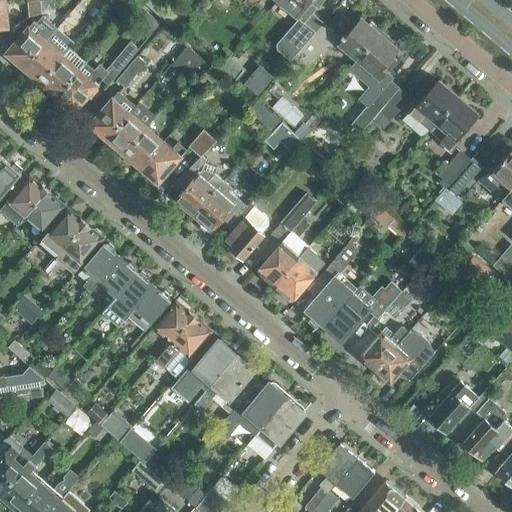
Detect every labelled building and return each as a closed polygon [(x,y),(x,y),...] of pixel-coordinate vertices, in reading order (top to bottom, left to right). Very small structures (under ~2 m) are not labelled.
[(46,0),(33,0),(28,1),(28,9),(47,7),(46,0)] [(138,2),(135,0),(122,0),(126,4),(123,8),(128,13),(138,2)] [(145,0),(143,2),(168,23),(175,15),(156,0),(145,0)] [(293,57),(294,58),(323,23),(311,13),(322,0),(278,0),(299,18),(277,43),(277,48),(291,60),(293,57)] [(139,19),(147,10),(138,2),(130,11),(139,19)] [(6,3),(0,3),(0,26),(8,26),(6,3)] [(24,68),(47,41),(38,33),(48,21),(42,16),(37,22),(34,20),(6,52),(14,59),(15,62),(19,66),(22,66),(24,68)] [(323,23),(294,58),(307,69),(321,52),(324,54),(334,42),(345,51),(346,50),(357,59),(381,31),(370,21),(368,24),(360,17),(354,24),(350,21),(338,36),(323,23)] [(373,118),(398,87),(383,75),(396,60),(392,57),(399,49),(391,42),(393,40),(381,31),(357,59),(350,68),(370,86),(360,98),(368,105),(364,109),(356,103),(344,118),(360,132),(373,118)] [(63,55),(47,41),(24,68),(31,73),(29,74),(30,78),(35,82),(38,82),(39,80),(41,82),(63,55)] [(74,111),(102,78),(109,84),(114,77),(139,48),(130,41),(106,69),(97,62),(86,75),(80,69),(57,96),(58,97),(59,100),(64,104),(67,104),(74,111)] [(57,96),(80,69),(86,62),(69,48),(63,55),(41,82),(42,83),(41,84),(41,87),(46,92),(49,91),(50,90),(57,96)] [(204,59),(190,48),(184,55),(197,67),(204,59)] [(116,80),(122,85),(124,87),(146,63),(137,55),(116,80)] [(247,69),(230,55),(221,66),(238,80),(247,69)] [(212,62),(210,64),(202,74),(211,82),(221,70),(212,62)] [(261,62),(245,81),(259,93),(275,74),(261,62)] [(412,99),(398,87),(373,118),(383,127),(403,103),(418,115),(416,117),(430,129),(457,97),(446,87),(447,86),(438,79),(430,89),(425,85),(412,99)] [(266,91),(301,121),(312,108),(279,80),(273,86),(271,85),(266,91)] [(107,139),(130,112),(121,105),(126,98),(117,91),(89,124),(97,130),(98,133),(102,138),(106,138),(107,139)] [(451,152),(454,148),(460,142),(456,139),(478,113),(470,106),(469,107),(457,97),(430,129),(442,140),(439,143),(451,152)] [(259,98),(251,108),(274,127),(282,117),(259,98)] [(147,127),(130,112),(107,139),(114,145),(112,146),(113,149),(118,153),(121,153),(122,152),(124,153),(147,127)] [(271,131),(292,151),(302,141),(281,121),(271,131)] [(147,127),(124,153),(125,154),(124,155),(124,158),(129,162),(132,162),(133,161),(140,167),(163,140),(147,127)] [(216,140),(203,129),(189,145),(201,155),(216,140)] [(172,148),(163,140),(140,167),(142,169),(143,172),(147,176),(150,175),(158,182),(186,149),(177,142),(172,148)] [(480,177),(489,185),(493,189),(495,186),(506,195),(511,188),(511,147),(493,170),(489,167),(480,177)] [(449,184),(452,181),(470,160),(459,151),(438,175),(449,184)] [(172,184),(173,185),(181,193),(175,199),(177,200),(178,203),(182,208),(186,207),(194,214),(222,180),(213,173),(216,166),(205,162),(206,159),(201,155),(172,184)] [(0,162),(0,197),(10,185),(22,172),(20,171),(21,166),(17,162),(12,164),(4,157),(0,162)] [(471,157),(470,160),(452,181),(461,188),(481,166),(471,157)] [(348,179),(341,172),(336,178),(343,185),(348,179)] [(8,201),(25,215),(48,189),(41,183),(40,184),(30,175),(8,201)] [(231,225),(247,205),(238,198),(228,190),(230,187),(222,180),(194,214),(201,221),(202,224),(207,228),(209,228),(211,229),(222,217),(231,225)] [(436,198),(454,211),(464,198),(447,185),(436,198)] [(48,189),(25,215),(43,230),(65,204),(54,195),(55,194),(48,189)] [(367,196),(360,190),(347,204),(354,211),(367,196)] [(269,255),(282,240),(290,230),(302,217),(316,200),(306,192),(259,247),(269,255)] [(269,217),(251,201),(247,205),(231,225),(234,228),(223,240),(232,248),(233,252),(238,256),(242,256),(244,258),(264,234),(262,232),(268,224),(269,217)] [(80,216),(79,217),(68,207),(39,240),(57,255),(86,221),(80,216)] [(302,217),(290,230),(298,237),(309,223),(302,217)] [(389,249),(406,230),(394,220),(388,226),(391,229),(380,242),(389,249)] [(86,221),(57,255),(74,270),(103,237),(102,236),(101,232),(96,228),(92,228),(92,227),(86,221)] [(276,283),(299,255),(282,240),(269,255),(258,268),(265,274),(265,276),(266,277),(267,279),(267,280),(268,281),(269,281),(271,282),(273,282),(275,282),(276,283)] [(510,265),(511,262),(511,240),(499,256),(510,265)] [(88,296),(99,282),(121,257),(113,250),(114,246),(109,242),(106,244),(104,242),(83,268),(91,275),(84,284),(88,287),(83,292),(88,296)] [(436,253),(425,244),(420,251),(431,260),(436,253)] [(299,255),(276,283),(276,284),(274,286),(284,294),(285,292),(293,298),(324,262),(316,255),(308,263),(299,255)] [(491,271),(474,256),(464,267),(481,282),(491,271)] [(99,282),(116,296),(138,271),(137,267),(131,261),(127,261),(121,257),(99,282)] [(323,324),(324,325),(353,291),(357,287),(340,272),(345,266),(336,258),(314,282),(322,289),(305,309),(313,316),(314,319),(320,324),(323,324)] [(116,296),(133,310),(154,285),(147,278),(149,276),(142,270),(140,273),(138,271),(116,296)] [(386,308),(400,292),(390,283),(383,291),(380,289),(373,297),(369,294),(363,300),(353,291),(324,325),(325,326),(325,329),(331,334),(334,334),(342,341),(377,301),(386,308)] [(154,285),(133,310),(129,315),(146,330),(171,300),(170,298),(171,295),(165,290),(162,291),(154,285)] [(401,290),(400,292),(386,308),(395,316),(411,299),(401,290)] [(25,293),(19,300),(12,307),(32,324),(44,310),(25,293)] [(172,341),(195,314),(188,309),(177,300),(155,326),(172,341)] [(511,316),(498,303),(497,302),(470,332),(481,342),(491,332),(511,351),(511,316)] [(172,341),(164,351),(156,360),(164,367),(180,347),(190,355),(211,330),(201,321),(201,320),(195,314),(172,341)] [(375,369),(407,331),(401,326),(393,334),(385,327),(360,356),(362,357),(360,359),(368,366),(370,364),(375,369)] [(407,331),(375,369),(382,374),(380,376),(386,381),(388,379),(391,382),(401,370),(410,378),(409,379),(410,380),(437,349),(436,348),(435,349),(428,338),(423,333),(411,329),(412,328),(411,327),(408,331),(407,331)] [(204,375),(197,384),(205,390),(236,354),(229,348),(229,344),(224,340),(220,340),(219,339),(196,368),(204,375)] [(15,340),(9,346),(24,360),(30,353),(15,340)] [(236,354),(205,390),(196,401),(197,402),(195,403),(203,410),(214,398),(213,397),(221,388),(231,396),(225,403),(233,409),(234,409),(238,404),(254,385),(258,380),(250,373),(253,368),(252,367),(252,363),(248,359),(244,360),(236,354)] [(38,361),(33,366),(45,377),(50,372),(38,361)] [(22,374),(6,376),(0,377),(0,385),(38,379),(44,378),(29,365),(22,374)] [(48,375),(64,389),(72,381),(56,367),(48,375)] [(74,396),(82,385),(84,384),(76,377),(66,389),(74,396)] [(40,389),(38,379),(0,385),(0,410),(1,411),(0,405),(0,398),(29,393),(30,398),(43,396),(41,388),(40,389)] [(450,428),(470,406),(459,396),(468,387),(460,380),(455,385),(451,389),(452,390),(429,415),(435,420),(434,422),(444,431),(445,429),(448,431),(450,428)] [(238,404),(234,409),(243,416),(240,420),(256,434),(256,433),(287,396),(280,390),(280,387),(277,385),(275,383),(271,384),(270,383),(268,385),(246,410),(238,404)] [(205,390),(197,384),(188,394),(196,401),(205,390)] [(500,448),(511,434),(511,422),(506,418),(510,413),(491,396),(496,390),(490,384),(470,406),(450,428),(466,443),(465,444),(473,452),(475,451),(484,458),(496,445),(500,448)] [(69,413),(77,400),(57,386),(48,399),(69,413)] [(294,402),(287,396),(256,433),(274,448),(305,411),(303,410),(303,406),(298,402),(294,402)] [(108,414),(94,402),(86,411),(100,423),(108,414)] [(234,409),(233,409),(218,427),(227,434),(240,420),(243,416),(234,409)] [(112,413),(102,425),(120,440),(130,428),(112,413)] [(96,422),(88,432),(99,441),(107,432),(96,422)] [(511,434),(500,448),(509,456),(498,469),(506,476),(506,480),(511,484),(511,483),(511,434)] [(32,454),(23,446),(11,435),(0,439),(0,492),(0,493),(32,454)] [(32,454),(0,493),(7,499),(7,502),(12,507),(16,506),(17,508),(41,480),(30,471),(52,446),(45,440),(32,454)] [(146,441),(135,454),(142,460),(141,460),(144,462),(150,456),(149,456),(156,449),(146,441)] [(328,490),(337,480),(358,455),(352,450),(353,449),(344,441),(343,443),(342,442),(320,467),(329,474),(321,483),(322,485),(306,504),(312,509),(328,490)] [(358,455),(337,480),(354,495),(375,470),(358,455)] [(168,471),(150,456),(144,462),(170,484),(179,473),(172,467),(168,471)] [(170,484),(144,462),(141,460),(134,469),(157,489),(164,480),(169,485),(170,484)] [(53,490),(44,483),(20,511),(22,511),(50,511),(69,489),(80,477),(70,468),(63,476),(64,479),(63,479),(61,480),(59,482),(58,482),(56,484),(56,485),(55,487),(54,488),(53,490)] [(200,488),(181,472),(171,484),(190,501),(200,488)] [(392,511),(407,495),(396,485),(394,488),(386,481),(360,511),(392,511)] [(69,489),(50,511),(86,511),(91,508),(69,489)] [(202,511),(220,511),(228,503),(212,489),(196,507),(202,511)] [(128,501),(115,490),(110,497),(123,508),(128,501)] [(328,490),(312,509),(311,510),(313,511),(326,511),(338,498),(328,490)] [(407,495),(392,511),(423,511),(415,505),(418,504),(407,495)] [(142,511),(180,511),(162,496),(156,503),(150,498),(141,510),(142,511)]
